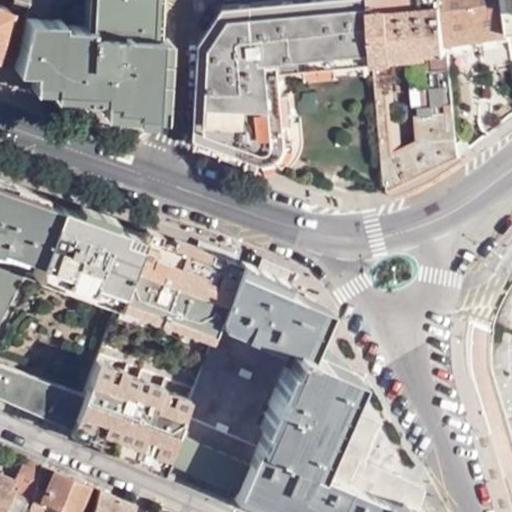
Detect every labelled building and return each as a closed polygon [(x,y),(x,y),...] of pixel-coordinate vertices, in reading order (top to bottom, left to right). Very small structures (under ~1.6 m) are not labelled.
[(30,0),(8,62),(28,65),(28,75),(49,76),(49,81),(82,83),(82,92),(99,94),(99,100),(131,104),(131,107),(149,110),(159,0),(30,0)] [(378,59),(373,0),(280,0),(234,4),(213,38),(204,134),(264,157),(270,158),(278,154),(285,145),(292,67),(378,59)] [(447,0),(373,0),(378,59),(398,58),(397,54),(432,53),(432,66),(426,67),(427,84),(425,84),(426,104),(420,105),(420,111),(417,111),(419,139),(401,140),(399,110),(382,112),(388,195),(447,162),(457,154),(456,132),(451,48),(447,0)] [(447,0),(451,48),(511,40),(511,31),(508,0),(447,0)] [(456,132),(457,154),(469,145),(469,130),(456,132)] [(0,247),(30,259),(34,260),(56,203),(10,186),(0,181),(0,247)] [(139,232),(56,203),(34,260),(30,259),(25,269),(23,274),(110,307),(112,302),(139,232)] [(182,248),(139,232),(112,302),(207,336),(234,266),(194,252),(187,271),(176,267),(182,248)] [(194,252),(182,248),(176,267),(187,271),(194,252)] [(0,317),(23,274),(25,269),(0,259),(0,317)] [(234,266),(207,336),(186,395),(163,458),(235,489),(233,497),(269,511),(426,511),(418,509),(426,486),(362,459),(378,421),(349,407),(362,375),(330,359),(329,362),(314,356),(316,352),(308,334),(305,333),(317,303),(234,266)] [(186,395),(93,354),(77,393),(75,401),(90,407),(81,431),(94,436),(97,431),(111,437),(109,443),(160,464),(163,458),(186,395)] [(0,362),(0,395),(66,424),(75,401),(77,393),(0,362)] [(75,401),(66,424),(81,431),(90,407),(75,401)] [(94,436),(109,443),(111,437),(97,431),(94,436)] [(32,496),(41,461),(23,453),(13,476),(0,470),(0,509),(4,511),(13,490),(18,492),(19,490),(32,496)] [(75,511),(76,511),(89,482),(41,461),(32,496),(29,509),(36,511),(42,499),(75,511)] [(130,511),(135,502),(98,486),(90,511),(130,511)]
